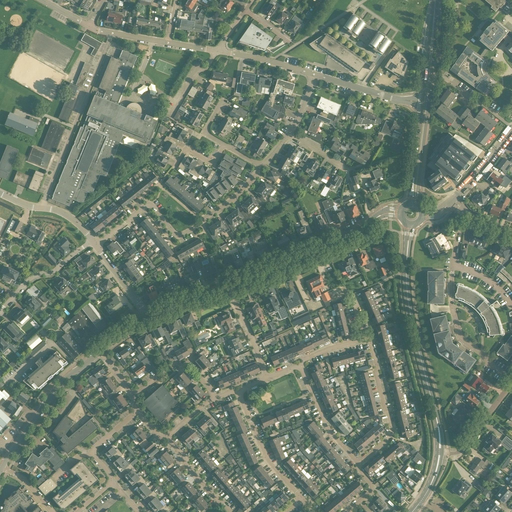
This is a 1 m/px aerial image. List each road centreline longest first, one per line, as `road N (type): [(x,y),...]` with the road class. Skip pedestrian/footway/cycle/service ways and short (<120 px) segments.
road 1 (residential): [(95,245),(149,204),(182,234),(235,197),(260,164)]
road 2 (secondary): [(439,452),(407,301),(406,251)]
road 3 (unclassified): [(41,207),(111,33)]
road 4 (tertiary): [(228,286),(375,218)]
road 5 (residential): [(362,339),(370,341),(392,434),(357,465)]
road 6 (residential): [(511,380),(461,339),(451,307),(454,263)]
road 7 (residential): [(237,392),(268,460),(301,498)]
road 8 (tertiary): [(2,466),(78,368)]
